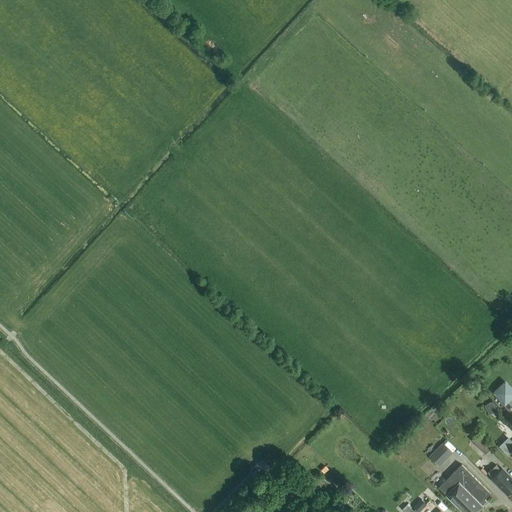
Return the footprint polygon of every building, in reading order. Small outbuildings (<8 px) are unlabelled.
[(494,389),(507,402),(511,396),(511,385),(505,379),(494,389)] [(485,454),(490,449),(476,435),(471,440),(485,454)] [(511,441),(508,437),(499,447),(508,456),(510,454),(511,456),(511,441)] [(439,467),(453,453),(442,443),(429,456),(439,467)] [(461,511),(477,511),(483,506),(480,504),(490,494),(461,465),(438,488),(446,495),(445,496),(461,511)] [(501,470),(496,465),(487,473),(492,478),(491,479),(507,495),(511,490),(511,480),(501,469),(501,470)] [(417,511),(419,511),(427,505),(421,499),(413,507),(417,511)]
